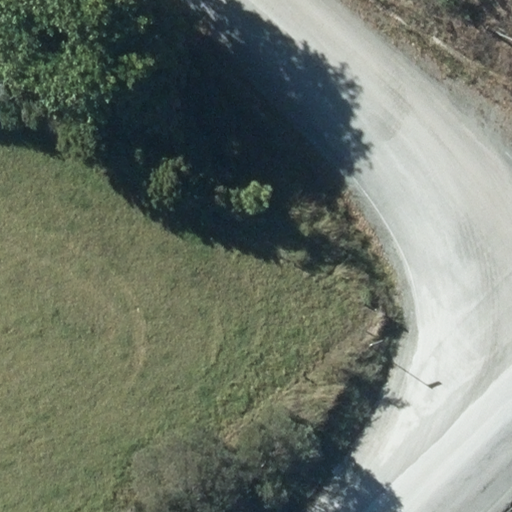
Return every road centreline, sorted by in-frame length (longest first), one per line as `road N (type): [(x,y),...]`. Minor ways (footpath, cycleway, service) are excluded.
road 1 (unclassified): [(511,260),(493,214),(273,0)]
road 2 (unclassified): [(436,511),(511,414)]
